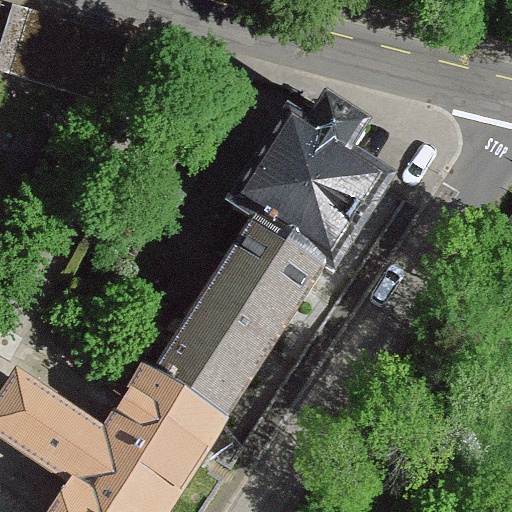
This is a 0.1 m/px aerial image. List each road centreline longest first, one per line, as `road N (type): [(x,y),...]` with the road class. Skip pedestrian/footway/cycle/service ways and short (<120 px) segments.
road 1 (residential): [(265,511),(511,112)]
road 2 (unclassified): [(511,98),(172,0)]
